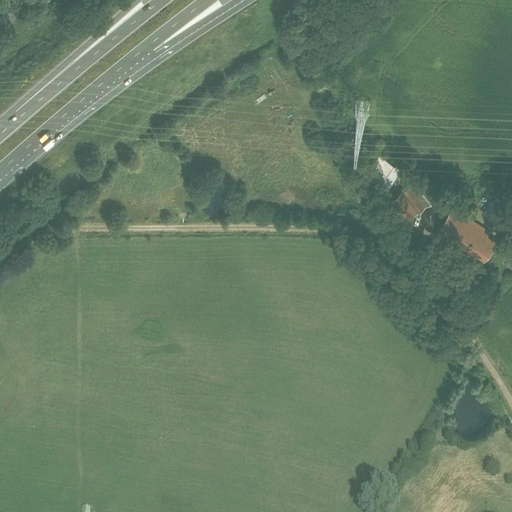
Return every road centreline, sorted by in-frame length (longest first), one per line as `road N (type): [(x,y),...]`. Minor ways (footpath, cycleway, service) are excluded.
road 1 (track): [(52,229),(382,231)]
road 2 (residential): [(511,417),(378,225)]
road 3 (trunk): [(0,171),(146,46)]
road 4 (trunk): [(163,0),(22,115)]
road 5 (trunk): [(137,0),(22,115)]
